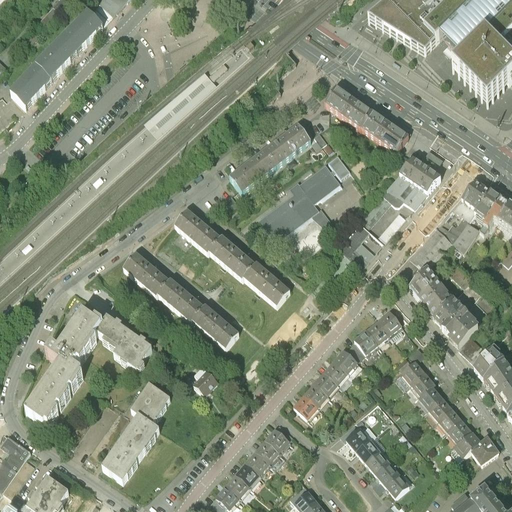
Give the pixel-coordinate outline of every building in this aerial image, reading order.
[(64,0),(33,33),(40,40),(78,0),(64,0)] [(106,0),(101,9),(113,21),(132,0),(106,0)] [(511,0),(396,0),(368,24),(386,35),(426,59),(431,54),(440,45),(447,52),(443,56),(446,59),(450,63),(454,59),(461,67),(452,76),(488,110),(511,85),(511,0)] [(89,19),(11,96),(25,110),(44,91),(64,71),(83,52),(102,32),(89,19)] [(228,79),(224,75),(209,88),(211,90),(212,92),(228,79)] [(158,150),(216,97),(212,92),(211,90),(209,88),(206,84),(145,135),(158,150)] [(325,109),(361,133),(372,117),(369,115),(354,105),(336,93),(325,109)] [(400,136),(372,117),(361,133),(397,157),(408,141),(400,136)] [(298,130),(264,156),(276,172),(310,146),(298,130)] [(319,136),(314,141),(317,144),(312,148),(316,154),(327,146),(319,136)] [(242,199),(276,172),(264,156),(230,183),(242,199)] [(428,156),(419,169),(433,179),(442,166),(428,156)] [(330,174),(326,168),(299,188),(298,186),(289,193),(293,198),(258,225),(275,248),(311,220),(326,233),(333,228),(321,212),(319,214),(314,207),(340,186),(333,177),(335,175),(341,182),(350,174),(337,158),(328,165),(333,172),(330,174)] [(413,165),(400,180),(428,198),(440,183),(433,179),(419,169),(413,165)] [(400,180),(387,195),(403,206),(414,213),(428,198),(400,180)] [(480,215),(481,216),(497,193),(483,184),(460,211),(468,217),(475,222),(480,215)] [(509,202),(497,193),(481,216),(494,224),(509,202)] [(399,210),(403,206),(387,195),(383,200),(391,207),(395,210),(399,210)] [(239,209),(231,200),(222,207),(229,217),(239,209)] [(383,200),(359,228),(367,234),(391,207),(383,200)] [(511,215),(511,203),(509,202),(494,224),(491,228),(490,227),(486,232),(486,233),(490,236),(494,230),(495,231),(502,222),(506,225),(511,215)] [(208,259),(209,258),(221,244),(187,216),(175,231),(208,259)] [(399,217),(377,243),(384,249),(406,223),(399,217)] [(457,224),(453,229),(464,237),(474,224),(475,222),(468,217),(461,226),(457,224)] [(486,232),(474,224),(464,237),(453,229),(447,225),(443,231),(458,245),(472,254),(486,233),(486,232)] [(375,259),(361,247),(370,237),(367,234),(359,228),(344,245),(368,267),(375,259)] [(434,271),(458,245),(443,231),(417,262),(431,274),(434,271)] [(222,243),(221,244),(209,258),(242,285),(244,284),(255,270),(222,243)] [(361,274),(368,267),(344,245),(337,253),(361,274)] [(157,302),(159,301),(170,287),(137,260),(124,275),(157,302)] [(409,283),(417,291),(431,274),(417,262),(414,265),(421,271),(409,283)] [(503,274),(507,272),(505,264),(484,270),(489,287),(505,282),(503,274)] [(460,280),(470,289),(477,283),(479,281),(464,266),(457,273),(462,278),(460,280)] [(256,268),(255,270),(244,284),(277,311),(290,296),(256,268)] [(417,291),(428,305),(446,286),(434,272),(431,274),(417,291)] [(469,290),(482,303),(489,295),(477,283),(470,289),(469,290)] [(171,285),(170,287),(159,301),(192,328),(193,327),(204,313),(171,285)] [(458,302),(446,286),(428,305),(441,321),(458,302)] [(489,295),(482,303),(496,317),(504,309),(489,295)] [(473,317),(458,302),(441,321),(440,322),(450,332),(449,332),(457,340),(455,342),(478,363),(489,351),(477,340),(485,330),(482,327),(483,326),(473,317)] [(205,311),(204,313),(193,327),(226,354),(239,339),(205,311)] [(390,316),(378,326),(389,340),(401,330),(390,316)] [(77,368),(97,339),(117,353),(115,356),(117,357),(114,361),(137,376),(152,354),(145,349),(147,347),(145,346),(142,344),(141,346),(121,332),(122,331),(120,329),(118,327),(117,330),(108,323),(102,332),(84,320),(59,356),(53,351),(50,355),(47,360),(61,370),(27,419),(45,431),(82,378),(73,371),(76,368),(77,368)] [(378,326),(367,336),(378,349),(389,340),(378,326)] [(366,359),(378,349),(367,336),(355,345),(356,347),(366,359)] [(350,352),(346,358),(357,367),(361,363),(366,359),(356,347),(350,352)] [(481,371),(491,385),(511,364),(502,351),(481,371)] [(344,356),(334,367),(352,383),(361,371),(357,367),(346,358),(344,356)] [(511,365),(511,364),(491,385),(511,414),(511,365)] [(341,394),(352,383),(334,367),(324,379),(337,390),(341,394)] [(402,378),(412,390),(425,379),(415,367),(402,378)] [(203,374),(190,388),(205,402),(218,388),(203,374)] [(327,402),(337,390),(324,379),(314,390),(327,402)] [(435,390),(425,379),(412,390),(422,402),(432,392),(435,390)] [(131,417),(139,422),(152,431),(170,405),(150,390),(131,417)] [(314,390),(304,401),(318,413),(327,402),(314,390)] [(419,403),(429,415),(443,403),(432,392),(422,402),(419,403)] [(308,425),(318,413),(304,401),(294,413),(308,425)] [(106,408),(97,402),(65,448),(74,454),(106,408)] [(452,415),(443,403),(429,415),(439,427),(452,415)] [(462,426),(452,415),(439,427),(449,438),(462,426)] [(120,417),(90,459),(99,464),(129,423),(120,417)] [(121,448),(141,462),(160,436),(152,431),(139,422),(121,448)] [(462,426),(449,438),(459,450),(472,438),(462,426)] [(346,447),(347,446),(347,445),(359,435),(354,429),(340,441),(346,447)] [(347,446),(357,457),(375,442),(376,441),(368,431),(362,436),(360,434),(359,435),(347,445),(347,446)] [(279,458),(289,446),(275,435),(265,447),(279,458)] [(481,449),(472,438),(459,450),(452,455),(451,459),(459,468),(472,457),(471,456),(481,449)] [(357,457),(366,468),(380,457),(384,453),(375,442),(357,457)] [(481,449),(471,456),(472,457),(482,470),(499,458),(487,443),(481,449)] [(269,469),(279,458),(265,447),(256,458),(269,469)] [(0,493),(1,499),(10,505),(32,472),(38,464),(15,448),(8,458),(16,464),(0,488),(0,493)] [(141,462),(121,448),(103,474),(123,488),(141,462)] [(366,468),(376,480),(390,469),(380,457),(366,468)] [(259,481),(269,469),(256,458),(246,470),(259,481)] [(376,480),(386,491),(399,480),(390,469),(376,480)] [(249,492),(259,481),(246,470),(236,481),(249,492)] [(10,505),(19,511),(43,478),(32,472),(10,505)] [(386,491),(396,503),(409,491),(399,480),(386,491)] [(240,503),(249,492),(236,481),(226,492),(240,503)] [(48,483),(28,511),(59,511),(69,498),(48,483)] [(213,511),(232,511),(240,503),(226,492),(216,504),(216,503),(211,509),(213,511)] [(295,510),(308,498),(309,499),(310,497),(305,492),(290,504),(295,510)] [(452,511),(497,511),(485,497),(471,508),(471,507),(470,508),(465,501),(452,511)] [(315,511),(318,510),(309,499),(308,498),(295,510),(296,511),(315,511)]
